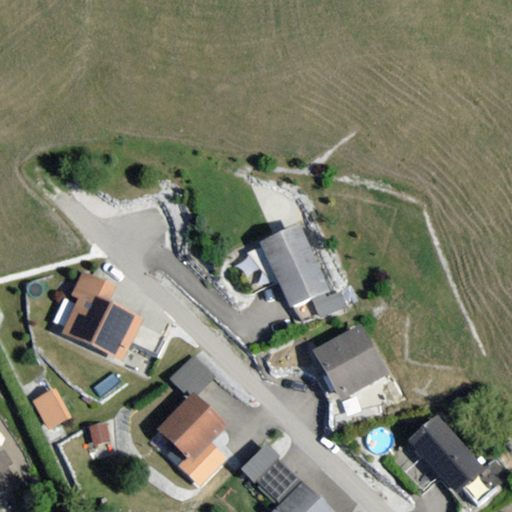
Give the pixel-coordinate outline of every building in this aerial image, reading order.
[(298,227),(260,242),(287,308),(310,299),(317,316),(346,304),(339,287),(325,292),(298,227)] [(113,283),(80,267),(67,294),(77,298),(60,333),(118,360),(138,318),(104,302),(113,283)] [(359,321),(312,350),(344,402),(378,380),(391,372),(359,321)] [(214,377),(190,354),(169,377),(189,397),(159,428),(190,457),(208,439),(226,421),(198,394),(214,377)] [(396,376),(378,380),(382,405),(401,401),(396,376)] [(32,400),(47,431),(73,418),(58,388),(32,400)] [(436,416),(408,441),(457,496),(485,471),(436,416)] [(108,420),(88,423),(91,444),(111,441),(108,420)] [(228,459),(208,439),(190,457),(181,466),(202,486),(228,459)] [(335,511),(276,455),(254,478),(278,501),(269,510),(271,511),(335,511)] [(0,456),(0,491),(16,481),(0,456)]
